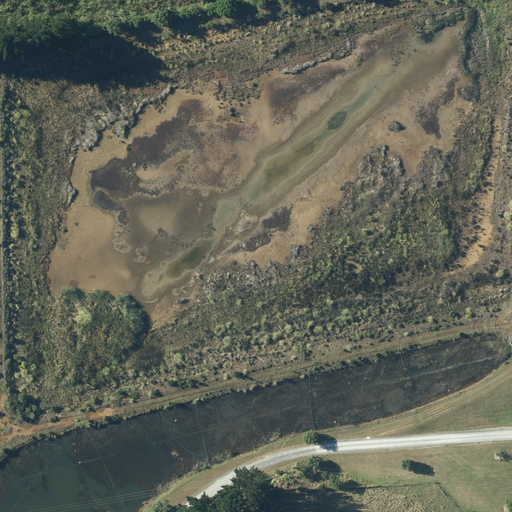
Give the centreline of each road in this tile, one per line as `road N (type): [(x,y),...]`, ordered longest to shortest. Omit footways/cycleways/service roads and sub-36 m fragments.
road 1 (track): [(0,431),(511,320)]
road 2 (track): [(0,63),(18,50),(343,0)]
road 3 (track): [(511,371),(352,446)]
